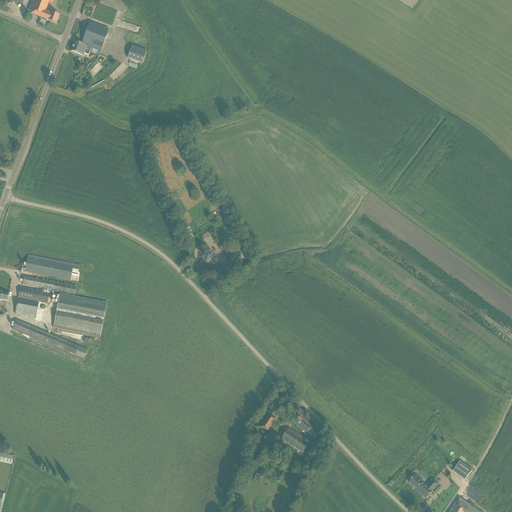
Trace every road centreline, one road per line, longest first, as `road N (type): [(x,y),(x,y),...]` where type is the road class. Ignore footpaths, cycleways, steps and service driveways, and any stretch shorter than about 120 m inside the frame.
road 1 (unclassified): [(407,511),(163,256),(108,225),(4,198)]
road 2 (tertiary): [(4,198),(64,40)]
